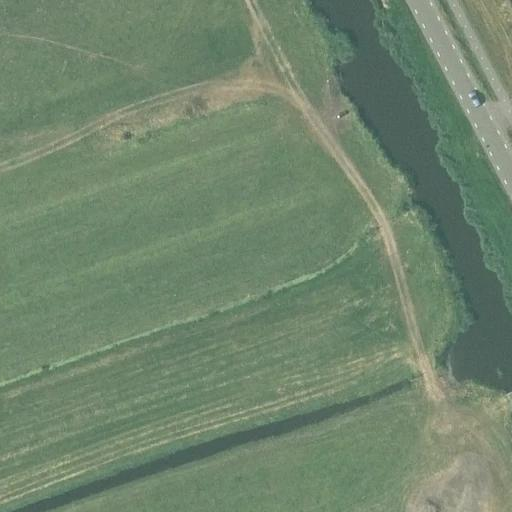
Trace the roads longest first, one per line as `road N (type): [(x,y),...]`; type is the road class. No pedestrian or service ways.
road 1 (track): [(298,511),(511,400)]
road 2 (tertiary): [(511,182),(416,0)]
